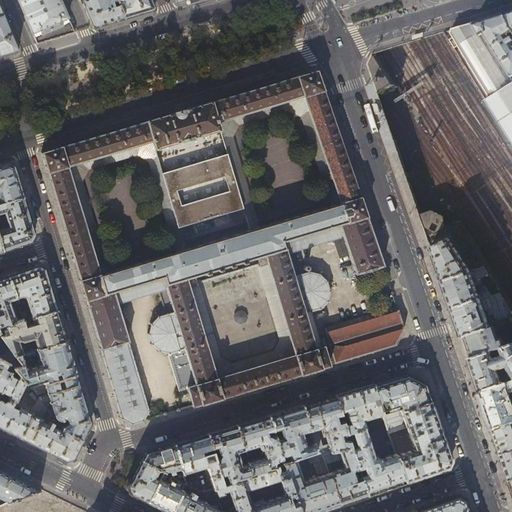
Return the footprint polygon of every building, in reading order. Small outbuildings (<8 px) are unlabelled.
[(17,0),(37,44),(55,38),(75,32),(60,0),(17,0)] [(81,0),(93,27),(105,23),(123,18),(115,0),(81,0)] [(115,0),(123,18),(139,13),(153,9),(154,7),(150,0),(115,0)] [(511,9),(503,12),(511,26),(511,9)] [(511,26),(503,12),(494,16),(472,23),(477,31),(482,29),(511,76),(511,26)] [(10,32),(3,14),(0,15),(0,54),(18,49),(10,32)] [(477,31),(472,23),(466,25),(455,29),(452,34),(455,38),(451,40),(456,49),(460,46),(491,99),(509,87),(511,85),(511,76),(482,29),(477,31)] [(100,348),(99,348),(100,349),(101,349),(121,418),(131,424),(164,414),(160,402),(147,406),(115,299),(157,286),(165,314),(158,317),(151,323),(149,333),(152,344),(159,351),(167,352),(179,389),(187,387),(189,394),(177,397),(181,409),(201,403),(201,404),(221,398),(221,397),(254,387),(254,388),(267,384),(267,383),(300,373),(300,375),(320,369),(320,368),(396,345),(404,329),(391,291),(376,296),(380,311),(324,328),(331,352),(325,354),(312,310),(319,308),(326,301),(328,291),(326,281),(319,274),(309,272),(301,274),(293,246),(331,234),(340,257),(349,254),(355,273),(382,265),(365,216),(366,216),(360,197),(359,197),(322,90),(323,89),(317,70),(316,70),(315,70),(185,109),(184,108),(179,109),(172,111),(173,113),(41,152),(47,172),(48,172),(80,280),(79,281),(85,300),(86,299),(100,348)] [(511,85),(509,87),(491,99),(486,101),(511,141),(511,85)] [(0,203),(23,196),(17,179),(13,166),(6,162),(0,163),(0,203)] [(23,196),(0,203),(0,214),(4,213),(9,227),(0,230),(0,243),(2,251),(16,246),(31,241),(34,234),(28,215),(23,196)] [(423,227),(434,234),(444,229),(443,216),(431,209),(418,213),(423,227)] [(441,281),(470,271),(450,238),(430,247),(436,264),(441,281)] [(7,276),(15,298),(20,296),(24,297),(31,317),(56,310),(50,288),(44,268),(37,265),(23,270),(7,276)] [(491,295),(488,291),(478,294),(473,280),(491,273),(486,265),(470,271),(441,281),(446,295),(451,309),(491,295)] [(0,278),(0,330),(4,327),(5,327),(11,325),(14,320),(15,320),(9,301),(15,299),(15,298),(7,276),(0,278)] [(491,295),(451,309),(457,325),(461,337),(466,335),(511,319),(511,306),(502,291),(491,295)] [(61,324),(56,310),(31,317),(28,318),(23,320),(22,318),(15,320),(14,320),(11,325),(5,327),(6,330),(5,330),(4,331),(4,333),(4,334),(5,334),(0,336),(4,340),(14,356),(21,354),(22,353),(19,341),(21,342),(33,338),(36,349),(65,340),(61,324)] [(20,312),(22,318),(23,320),(28,318),(25,310),(20,312)] [(468,359),(491,350),(500,347),(511,343),(511,319),(466,335),(469,344),(471,351),(468,353),(463,339),(462,340),(468,359)] [(0,391),(12,367),(21,365),(15,357),(8,363),(0,358),(0,342),(4,340),(0,336),(0,335),(0,391)] [(65,340),(36,349),(35,349),(40,365),(26,369),(21,354),(14,356),(15,357),(21,365),(12,367),(25,383),(29,388),(75,374),(70,355),(65,340)] [(511,343),(500,347),(504,357),(502,356),(501,356),(499,357),(498,357),(497,357),(496,359),(495,360),(491,350),(468,359),(473,373),(480,392),(503,384),(500,375),(502,374),(501,372),(511,369),(511,371),(511,343)] [(14,404),(25,383),(12,367),(0,391),(0,427),(2,428),(19,437),(31,413),(14,404)] [(75,374),(29,388),(32,391),(38,398),(52,415),(55,419),(56,420),(57,420),(57,421),(59,421),(60,421),(63,419),(67,424),(62,427),(67,433),(81,440),(90,422),(86,410),(80,389),(75,374)] [(393,378),(373,384),(381,410),(400,404),(402,410),(430,400),(426,389),(424,383),(406,374),(393,378)] [(511,380),(503,384),(480,392),(485,408),(492,430),(511,422),(511,380)] [(355,390),(334,396),(344,425),(362,420),(382,414),(381,410),(373,384),(355,390)] [(35,405),(38,398),(32,391),(29,394),(34,400),(32,404),(35,405)] [(302,405),(312,436),(314,443),(317,451),(321,450),(323,455),(350,446),(344,425),(334,396),(319,400),(302,405)] [(52,415),(38,398),(35,405),(31,413),(19,437),(39,447),(65,460),(72,458),(81,440),(67,433),(62,427),(60,431),(57,429),(58,427),(54,425),(53,427),(50,426),(51,423),(48,422),(47,424),(40,421),(45,411),(49,413),(48,414),(50,417),(52,415)] [(439,428),(430,400),(402,410),(383,416),(387,429),(404,423),(413,449),(395,455),(404,482),(447,467),(450,461),(439,428)] [(286,410),(268,415),(281,457),(288,455),(290,460),(295,458),(307,454),(317,451),(314,443),(305,446),(301,433),(306,432),(306,434),(308,433),(309,436),(312,436),(302,405),(286,410)] [(252,420),(236,425),(243,450),(244,452),(248,451),(247,449),(258,445),(260,451),(262,450),(265,457),(247,463),(248,464),(251,474),(275,467),(283,464),(283,462),(281,457),(268,415),(252,420)] [(362,420),(344,425),(350,446),(358,469),(360,476),(366,495),(387,488),(404,482),(395,455),(395,454),(380,459),(379,458),(378,457),(376,457),(374,457),(362,420)] [(511,422),(492,430),(501,455),(511,451),(511,422)] [(221,430),(207,434),(212,448),(212,449),(216,448),(219,457),(215,459),(220,476),(226,474),(229,484),(238,480),(237,478),(251,474),(248,464),(241,466),(237,453),(243,450),(236,425),(221,430)] [(189,439),(174,444),(183,474),(204,468),(207,479),(210,478),(213,489),(214,489),(223,486),(220,476),(215,459),(213,452),(206,454),(205,450),(212,448),(207,434),(189,439)] [(145,452),(141,460),(162,472),(163,472),(167,471),(169,472),(170,475),(174,474),(174,475),(169,476),(186,485),(183,474),(174,444),(158,448),(145,452)] [(354,499),(366,495),(360,476),(356,477),(353,470),(358,469),(350,446),(323,455),(326,464),(341,459),(344,467),(328,472),(339,504),(354,499)] [(295,458),(290,460),(283,462),(283,464),(299,511),(315,511),(318,511),(339,504),(328,472),(326,464),(323,455),(321,450),(317,451),(307,454),(310,463),(313,462),(318,476),(303,481),(295,458)] [(511,479),(511,451),(501,455),(504,463),(510,481),(511,479)] [(160,474),(162,472),(141,460),(137,467),(128,486),(130,493),(138,497),(147,501),(158,480),(153,478),(156,472),(160,474)] [(299,511),(283,464),(275,467),(278,477),(284,493),(247,506),(248,511),(299,511)] [(278,477),(275,467),(251,474),(237,478),(238,480),(241,488),(245,487),(246,490),(253,488),(252,485),(270,479),(271,482),(276,480),(275,478),(278,477)] [(12,475),(0,469),(0,497),(6,501),(6,503),(14,499),(39,489),(12,475)] [(169,476),(163,472),(162,472),(160,474),(158,480),(147,501),(158,507),(167,511),(170,511),(184,484),(169,476)] [(223,492),(227,490),(235,511),(234,511),(248,511),(247,506),(241,488),(238,480),(229,484),(223,486),(214,489),(216,495),(217,499),(224,497),(223,492)] [(189,487),(186,485),(184,484),(170,511),(199,511),(210,490),(203,493),(199,491),(196,498),(194,497),(195,494),(187,491),(189,487)] [(216,495),(214,489),(213,489),(210,490),(199,511),(222,511),(221,511),(216,509),(217,508),(212,506),(215,500),(219,503),(217,499),(216,495)] [(463,499),(456,495),(443,500),(426,506),(414,510),(414,511),(467,511),(466,507),(463,499)]
